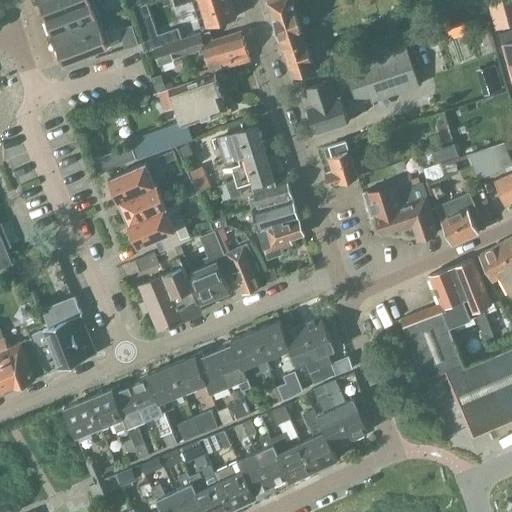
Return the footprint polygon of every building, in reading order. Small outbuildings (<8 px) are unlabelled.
[(39,0),(46,18),(91,1),(90,0),(39,0)] [(172,0),(175,9),(192,4),(201,31),(236,20),(229,0),(172,0)] [(267,0),(293,79),(315,71),(291,0),(267,0)] [(46,18),(54,39),(99,23),(91,1),(46,18)] [(511,15),(494,20),(497,30),(511,25),(511,15)] [(99,23),(54,39),(63,65),(108,48),(99,23)] [(120,30),(126,49),(139,45),(133,26),(120,30)] [(511,30),(500,34),(503,44),(511,77),(511,30)] [(211,74),(214,73),(250,62),(241,33),(214,42),(210,32),(179,42),(180,43),(161,49),(161,46),(154,48),(159,64),(204,49),(211,74)] [(158,38),(161,46),(161,49),(180,43),(179,42),(176,32),(158,38)] [(442,32),(427,37),(430,48),(445,42),(442,32)] [(407,46),(344,67),(345,69),(351,88),(356,102),(370,98),(371,103),(420,86),(407,46)] [(332,80),(306,89),(312,107),(308,108),(312,120),(317,133),(350,122),(345,106),(356,102),(351,88),(345,69),(341,70),(349,93),(342,97),(338,98),(332,80)] [(179,121),(132,139),(140,159),(176,145),(193,139),(187,124),(227,111),(214,73),(211,74),(200,78),(168,89),(174,107),(179,121)] [(160,75),(152,78),(158,92),(165,89),(160,75)] [(448,123),(437,127),(444,146),(454,142),(448,123)] [(256,127),(232,135),(239,158),(248,155),(249,161),(250,161),(233,167),(237,180),(241,190),(254,186),(257,185),(273,180),(267,161),(256,127)] [(325,174),(330,188),(358,178),(346,142),(325,149),(332,172),(325,174)] [(469,155),(471,161),(479,178),(504,168),(506,167),(507,174),(495,179),(505,203),(511,199),(511,160),(505,146),(505,143),(469,155)] [(455,144),(432,152),(436,163),(459,155),(455,144)] [(132,146),(96,159),(100,172),(136,159),(132,146)] [(173,151),(157,158),(160,166),(176,159),(173,151)] [(108,179),(118,201),(118,203),(120,202),(123,210),(121,211),(125,221),(128,220),(129,223),(127,223),(138,247),(160,238),(165,250),(191,239),(182,218),(172,222),(166,208),(167,208),(157,184),(156,184),(146,162),(108,179)] [(441,164),(425,170),(429,182),(445,176),(441,164)] [(190,172),(199,194),(212,189),(203,167),(190,172)] [(257,197),(250,199),(254,209),(293,198),(286,178),(286,176),(273,180),(257,185),(254,186),(254,187),(257,197)] [(182,181),(189,197),(197,194),(190,178),(182,181)] [(237,180),(227,184),(231,198),(242,195),(241,190),(237,180)] [(401,208),(408,229),(412,227),(417,241),(437,234),(430,214),(431,213),(421,181),(412,184),(407,200),(409,205),(401,208)] [(399,232),(408,229),(401,208),(393,183),(363,193),(372,217),(375,216),(382,234),(398,229),(399,232)] [(436,207),(441,218),(452,243),(456,244),(479,234),(472,218),(479,214),(470,193),(436,207)] [(293,198),(254,209),(257,220),(259,230),(258,230),(264,250),(267,249),(279,245),(280,249),(293,245),(291,241),(294,240),(298,252),(308,249),(309,249),(305,236),(296,209),(293,198)] [(209,221),(197,226),(201,235),(212,230),(209,221)] [(0,268),(12,264),(6,250),(11,248),(1,224),(0,225),(0,268)] [(204,267),(190,273),(202,304),(229,292),(216,263),(226,259),(225,255),(215,231),(200,238),(208,258),(201,261),(204,267)] [(511,237),(498,245),(511,270),(511,237)] [(511,270),(498,245),(480,255),(495,283),(503,278),(511,294),(511,270)] [(247,246),(225,255),(226,259),(242,296),(261,288),(255,274),(258,272),(247,246)] [(155,251),(136,259),(141,271),(160,263),(155,251)] [(475,259),(453,267),(468,308),(472,306),(476,316),(485,339),(494,335),(485,315),(486,314),(482,307),(491,304),(487,290),(475,259)] [(175,270),(165,275),(170,287),(184,318),(184,320),(202,312),(182,262),(173,266),(175,270)] [(270,283),(278,280),(273,267),(265,270),(270,283)] [(468,308),(453,267),(430,276),(441,304),(402,319),(427,385),(446,377),(471,436),(475,434),(511,418),(511,347),(465,367),(451,332),(456,330),(454,325),(476,316),(472,306),(468,308)] [(165,275),(145,283),(139,285),(146,302),(138,305),(142,314),(149,311),(157,329),(184,318),(170,287),(165,275)] [(36,291),(29,293),(35,308),(41,306),(36,291)] [(33,332),(50,373),(50,374),(95,356),(79,318),(81,317),(74,300),(44,312),(50,329),(45,331),(44,328),(33,332)] [(325,367),(321,357),(334,352),(323,325),(327,323),(324,316),(302,325),(316,359),(315,359),(324,380),(344,372),(340,361),(325,367)] [(279,322),(255,332),(266,359),(290,350),(282,329),(279,322)] [(289,327),(282,329),(290,350),(297,367),(306,363),(310,373),(314,384),(324,380),(315,359),(316,359),(302,325),(290,330),(289,327)] [(255,332),(247,335),(231,342),(243,369),(252,365),(255,373),(269,367),(266,359),(255,332)] [(0,374),(7,391),(36,379),(46,374),(32,341),(10,350),(6,340),(0,342),(0,374)] [(225,348),(215,352),(229,386),(239,382),(244,391),(251,388),(243,369),(231,342),(224,345),(225,348)] [(202,354),(196,356),(207,383),(206,384),(210,394),(229,386),(215,352),(203,356),(202,354)] [(196,356),(172,366),(183,394),(206,384),(207,383),(196,356)] [(172,366),(147,376),(159,404),(160,403),(163,412),(174,408),(171,399),(183,394),(172,366)] [(287,383),(278,387),(283,400),(299,393),(299,392),(303,390),(295,370),(284,375),(287,383)] [(131,386),(145,420),(153,417),(161,435),(162,434),(168,447),(177,443),(172,431),(164,412),(163,413),(163,412),(160,403),(159,404),(147,376),(141,379),(142,382),(131,386)] [(337,379),(324,385),(335,408),(336,408),(348,402),(337,379)] [(325,413),(319,416),(316,417),(323,434),(325,433),(332,450),(350,441),(335,408),(324,385),(315,389),(319,400),(325,413)] [(127,427),(132,439),(139,458),(148,454),(137,423),(145,420),(131,386),(120,391),(119,387),(112,390),(123,418),(122,418),(112,422),(116,432),(127,427)] [(283,400),(278,387),(270,390),(275,403),(283,400)] [(98,428),(112,422),(122,418),(123,418),(112,390),(87,401),(98,428)] [(335,408),(350,441),(370,431),(374,429),(372,424),(368,411),(362,395),(348,402),(336,408),(335,408)] [(245,400),(236,403),(241,417),(250,413),(245,400)] [(74,438),(98,428),(87,401),(63,410),(74,438)] [(241,417),(236,403),(228,407),(233,420),(241,417)] [(272,410),(277,424),(290,419),(285,405),(272,410)] [(210,410),(193,418),(200,434),(217,426),(210,410)] [(314,438),(301,444),(314,471),(328,464),(337,460),(332,450),(325,433),(323,434),(316,417),(312,410),(304,413),(316,438),(314,438)] [(200,434),(193,418),(178,424),(184,440),(200,434)] [(251,419),(242,423),(248,436),(257,433),(251,419)] [(248,436),(242,423),(234,427),(240,440),(248,436)] [(224,429),(201,439),(207,453),(224,446),(225,448),(231,445),(224,429)] [(282,433),(269,439),(273,446),(277,456),(288,478),(290,482),(306,474),(314,471),(301,444),(290,450),(282,433)] [(264,450),(256,454),(271,486),(282,481),(288,478),(277,456),(273,446),(269,439),(268,435),(259,439),(264,450)] [(139,458),(132,439),(123,442),(130,461),(139,458)] [(207,453),(201,439),(182,448),(188,462),(207,453)] [(169,468),(183,462),(177,449),(163,456),(169,468)] [(256,454),(237,463),(242,472),(243,472),(253,495),(271,486),(256,454)] [(141,465),(146,475),(164,467),(160,457),(141,465)] [(88,465),(94,481),(103,477),(97,462),(88,465)] [(237,463),(204,479),(208,488),(219,483),(232,509),(255,498),(253,495),(243,472),(242,472),(237,463)] [(193,466),(187,469),(190,476),(189,477),(197,494),(196,494),(204,511),(225,511),(232,509),(219,483),(208,488),(204,479),(200,471),(197,473),(193,466)] [(132,468),(118,474),(123,486),(137,480),(132,468)] [(182,489),(173,493),(182,511),(204,511),(196,494),(197,494),(189,477),(187,472),(176,477),(182,489)] [(103,477),(94,481),(101,497),(110,494),(103,477)] [(160,511),(159,511),(182,511),(173,493),(167,496),(161,483),(149,488),(160,511)] [(11,511),(9,503),(0,506),(0,511),(11,511)]
